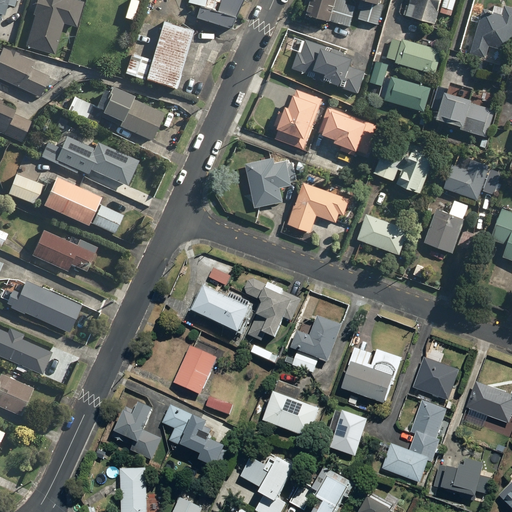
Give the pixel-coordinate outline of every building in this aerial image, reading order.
[(0,0),(0,15),(2,6),(15,9),(16,0),(0,0)] [(33,17),(26,47),(56,55),(64,24),(77,28),(83,2),(74,0),(34,0),(30,17),(33,17)] [(305,6),(302,16),(350,29),(356,7),(335,2),(335,0),(304,0),(303,5),(305,6)] [(352,0),(360,2),(361,3),(356,19),(378,25),(384,5),(378,3),(379,0),(352,0)] [(403,15),(435,23),(437,16),(451,19),(456,0),(410,0),(409,5),(406,4),(403,15)] [(486,60),(489,46),(508,51),(511,35),(511,7),(505,6),(504,10),(492,7),(491,12),(479,9),(472,38),(461,35),(456,53),(486,60)] [(187,20),(159,11),(140,68),(168,77),(187,20)] [(392,38),(386,58),(395,61),(394,65),(436,77),(443,52),(392,38)] [(365,63),(301,39),(289,69),(353,93),(365,63)] [(0,80),(38,99),(48,79),(32,72),(27,81),(25,80),(34,62),(3,48),(0,55),(0,80)] [(384,78),(385,76),(387,66),(375,64),(371,84),(380,85),(378,97),(384,98),(383,102),(424,114),(429,87),(390,77),(390,80),(384,78)] [(108,88),(97,117),(120,125),(131,97),(108,88)] [(277,130),(274,141),(304,151),(317,110),(320,111),(323,99),(293,91),(288,108),(283,107),(281,114),(278,113),(273,129),(277,130)] [(441,93),(432,120),(485,138),(494,111),(441,93)] [(74,96),(66,111),(84,121),(92,104),(74,96)] [(0,133),(22,143),(31,122),(13,114),(15,109),(2,104),(4,100),(0,98),(0,133)] [(134,102),(122,130),(151,142),(163,115),(134,102)] [(319,137),(334,142),(332,146),(343,149),(342,154),(361,160),(362,155),(369,157),(379,123),(328,107),(319,137)] [(499,131),(493,131),(491,147),(497,148),(499,131)] [(39,159),(55,165),(57,161),(87,174),(89,170),(127,186),(137,162),(94,144),(92,150),(63,138),(55,156),(43,151),(39,159)] [(410,149),(395,185),(405,189),(419,153),(410,149)] [(455,154),(442,188),(476,201),(489,167),(455,154)] [(428,159),(420,156),(408,188),(416,192),(428,159)] [(274,158),(244,163),(252,209),(282,203),(280,191),(290,189),(285,161),(275,163),(274,158)] [(379,159),(372,174),(393,183),(400,168),(379,159)] [(502,174),(491,169),(482,191),(493,196),(502,174)] [(13,172),(4,195),(34,206),(43,184),(13,172)] [(50,180),(38,209),(84,228),(95,199),(50,180)] [(301,183),(286,224),(311,234),(317,217),(337,224),(339,216),(342,217),(348,200),(301,183)] [(436,210),(423,244),(451,255),(465,221),(462,220),(468,207),(454,201),(449,215),(436,210)] [(103,207),(94,227),(113,235),(122,215),(103,207)] [(490,240),(505,246),(501,257),(511,260),(511,211),(507,210),(505,216),(500,214),(490,240)] [(407,229),(365,214),(356,239),(398,254),(407,229)] [(29,256),(65,272),(68,266),(85,273),(97,247),(69,234),(65,241),(41,230),(29,256)] [(467,231),(461,247),(469,250),(474,233),(467,231)] [(217,259),(209,280),(225,286),(233,265),(217,259)] [(425,267),(416,264),(413,275),(422,278),(425,267)] [(55,305),(58,299),(14,279),(2,305),(68,335),(77,315),(55,305)] [(250,279),(244,293),(243,295),(255,300),(251,309),(256,311),(252,319),(255,320),(248,336),(261,342),(262,338),(273,343),(283,319),(291,322),(301,299),(269,285),(268,287),(250,279)] [(244,302),(246,297),(232,290),(227,301),(199,288),(188,312),(235,334),(249,305),(244,302)] [(294,332),(288,350),(296,353),(291,367),(313,375),(318,362),(325,364),(339,326),(315,317),(312,324),(303,321),(299,334),(294,332)] [(0,331),(0,358),(20,368),(30,345),(0,331)] [(198,351),(191,347),(172,384),(198,397),(221,350),(203,340),(198,351)] [(254,346),(250,354),(273,366),(278,358),(254,346)] [(354,349),(338,391),(383,408),(401,359),(376,350),(370,366),(366,365),(370,355),(354,349)] [(420,358),(409,389),(448,402),(458,372),(420,358)] [(0,416),(14,424),(31,390),(0,373),(0,416)] [(511,396),(476,382),(466,409),(507,425),(511,412),(511,396)] [(296,403),(300,393),(274,383),(259,422),(305,440),(316,410),(296,403)] [(209,395),(204,407),(229,416),(234,404),(209,395)] [(445,412),(419,402),(409,432),(413,433),(408,452),(379,443),(376,452),(387,455),(382,471),(418,482),(424,461),(432,463),(439,440),(437,440),(445,412)] [(144,432),(154,410),(137,403),(130,418),(120,413),(109,435),(130,445),(128,450),(152,461),(162,440),(144,432)] [(205,423),(169,406),(162,424),(173,429),(167,443),(198,455),(194,464),(213,472),(222,448),(208,443),(211,436),(201,432),(205,423)] [(323,428),(320,439),(332,443),(331,446),(336,448),(335,452),(355,457),(364,421),(331,413),(327,429),(323,428)] [(272,504),(292,469),(266,455),(260,466),(248,460),(228,497),(256,511),(279,511),(281,509),(272,504)] [(439,465),(433,489),(440,491),(440,493),(471,501),(480,467),(458,462),(456,470),(439,465)] [(296,486),(286,504),(301,511),(336,511),(350,486),(319,469),(307,492),(296,486)] [(119,470),(120,511),(205,511),(212,499),(183,485),(170,511),(145,511),(145,470),(119,470)] [(511,481),(496,497),(508,510),(511,506),(511,481)] [(386,511),(364,498),(356,511),(386,511)]
